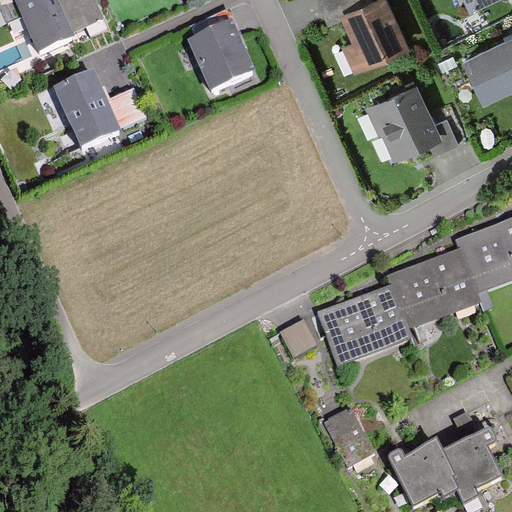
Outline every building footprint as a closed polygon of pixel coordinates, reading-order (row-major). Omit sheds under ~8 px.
[(94,0),(16,0),(38,54),(74,40),(69,29),(101,17),(94,0)] [(316,0),(329,28),(343,22),(341,18),(364,7),(360,0),(316,0)] [(342,48),(354,75),(409,51),(386,0),(380,0),(364,7),(341,18),(343,22),(353,43),(342,48)] [(468,0),(473,10),(494,0),(468,0)] [(189,43),(211,93),(257,73),(231,14),(193,30),(198,39),(189,43)] [(511,36),(466,59),(486,101),(511,88),(511,36)] [(133,92),(107,104),(93,74),(56,92),(84,149),(146,120),(133,92)] [(448,122),(437,127),(417,84),(365,109),(391,163),(427,146),(430,153),(457,140),(448,122)] [(511,223),(454,245),(458,254),(475,299),(511,284),(511,223)] [(478,309),(475,299),(458,254),(385,281),(389,291),(406,336),(478,309)] [(409,343),(406,336),(389,291),(320,316),(340,369),(409,343)] [(303,325),(275,338),(287,364),(315,350),(303,325)] [(324,422),(343,463),(367,452),(348,411),(324,422)] [(465,446),(439,458),(453,488),(463,510),(478,503),(474,494),(499,483),(484,451),(494,446),(489,434),(477,439),(466,416),(453,422),(465,446)] [(411,507),(453,488),(439,458),(433,445),(392,464),(411,507)]
